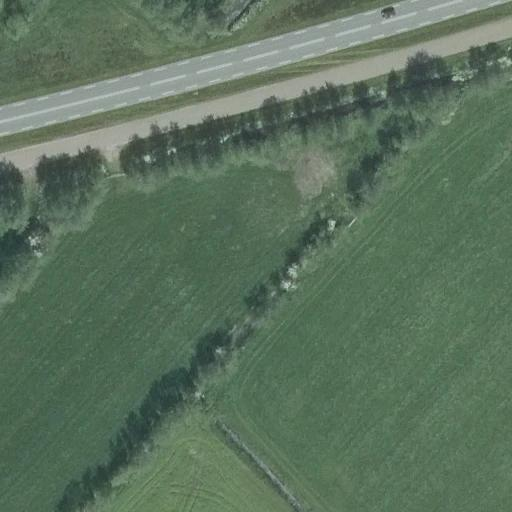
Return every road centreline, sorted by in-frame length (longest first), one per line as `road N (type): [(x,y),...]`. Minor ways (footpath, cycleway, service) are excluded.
road 1 (unclassified): [(0,162),(511,32)]
road 2 (primary): [(459,0),(0,124)]
